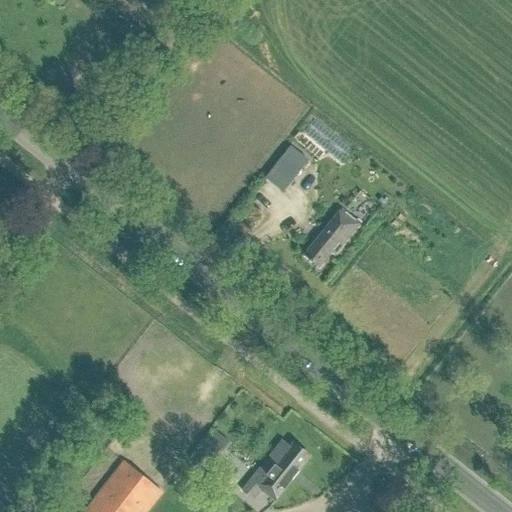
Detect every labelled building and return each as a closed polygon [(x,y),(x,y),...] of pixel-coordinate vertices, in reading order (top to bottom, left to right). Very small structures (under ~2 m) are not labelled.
[(282,155),(271,169),(290,184),(301,170),(282,155)] [(341,209),(303,256),(319,269),(331,253),(334,255),(360,225),(341,209)] [(0,292),(9,300),(21,285),(10,276),(0,288),(0,292)] [(230,444),(216,432),(192,461),(207,472),(230,444)] [(275,501),(309,458),(291,444),(288,447),(281,442),(242,492),(251,499),(259,489),(275,501)] [(147,511),(163,492),(123,461),(83,511),(147,511)]
